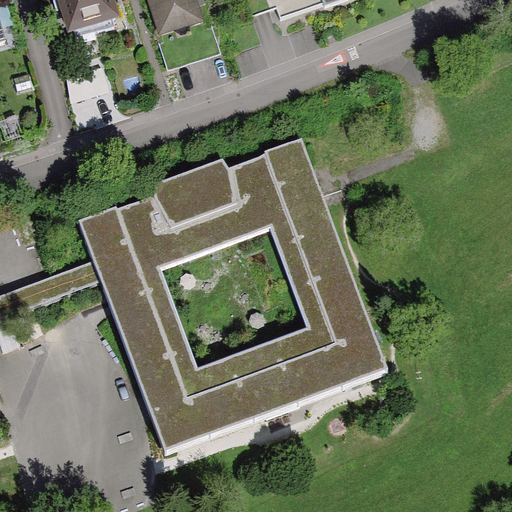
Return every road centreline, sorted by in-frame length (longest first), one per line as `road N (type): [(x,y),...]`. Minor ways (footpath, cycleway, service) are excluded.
road 1 (residential): [(497,0),(0,180)]
road 2 (track): [(318,184),(404,155),(426,129),(410,74),(381,47)]
road 3 (unknown): [(67,158),(21,0)]
